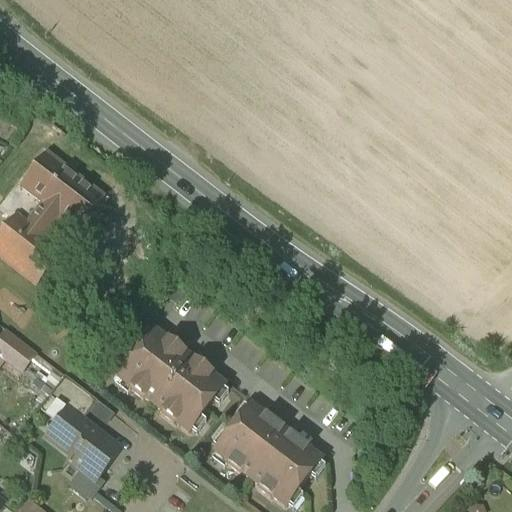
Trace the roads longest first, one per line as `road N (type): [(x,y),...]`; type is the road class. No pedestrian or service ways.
road 1 (secondary): [(0,37),(488,410)]
road 2 (residential): [(488,410),(401,511)]
